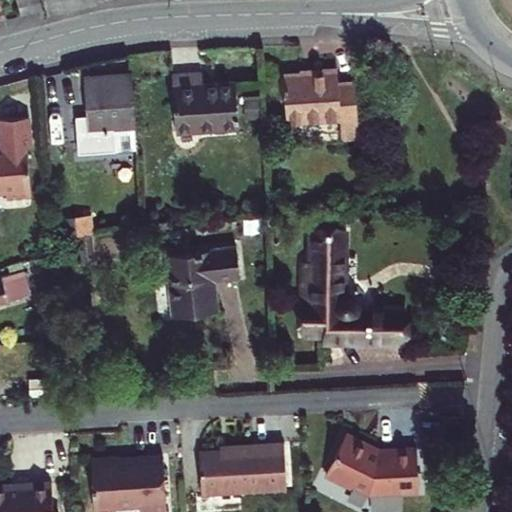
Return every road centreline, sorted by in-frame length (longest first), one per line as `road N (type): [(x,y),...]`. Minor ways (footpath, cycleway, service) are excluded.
road 1 (residential): [(492,393),(0,419)]
road 2 (residential): [(0,51),(122,22),(256,16)]
road 3 (residential): [(256,16),(440,29),(490,46)]
road 4 (residential): [(413,0),(256,16)]
road 5 (residential): [(511,273),(492,393)]
